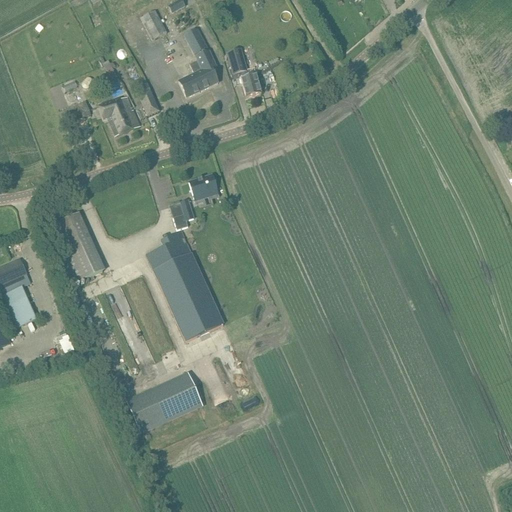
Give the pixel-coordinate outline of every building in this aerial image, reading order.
[(172,16),(185,8),(181,1),(168,8),(172,16)] [(140,21),(152,42),(166,35),(155,13),(140,21)] [(207,50),(202,42),(196,31),(184,38),(194,57),(207,50)] [(238,75),(243,90),(246,99),(261,95),(255,75),(248,77),(240,51),(227,55),(233,76),(238,75)] [(193,76),(178,84),(186,100),(218,85),(212,72),(216,69),(208,53),(195,59),(197,63),(188,67),(193,76)] [(111,81),(117,78),(111,69),(106,60),(101,63),(106,71),(111,81)] [(81,86),(81,87),(81,88),(82,89),(83,90),(84,90),(85,91),(86,90),(87,90),(88,89),(91,85),(92,85),(92,84),(92,83),(92,82),(92,81),(91,80),(90,80),(90,79),(89,79),(88,79),(87,79),(86,80),(82,84),(82,85),(82,86),(81,86)] [(159,114),(146,82),(133,88),(147,119),(159,114)] [(107,119),(107,121),(133,111),(132,109),(130,109),(126,99),(98,109),(103,121),(107,119)] [(68,125),(90,117),(85,103),(63,111),(68,125)] [(140,128),(136,119),(133,111),(107,121),(115,139),(140,128)] [(217,194),(211,177),(189,184),(195,204),(202,201),(201,199),(217,194)] [(188,202),(180,205),(184,216),(173,220),(177,232),(188,229),(186,223),(193,221),(188,202)] [(48,229),(52,238),(74,286),(102,273),(76,216),(48,229)] [(223,326),(209,296),(181,234),(160,243),(163,249),(147,257),(186,343),(223,326)] [(20,261),(0,270),(0,292),(3,298),(1,299),(15,331),(37,321),(23,289),(31,286),(20,261)] [(0,349),(10,345),(0,323),(0,349)] [(64,359),(75,354),(67,334),(55,338),(64,359)] [(187,375),(125,404),(132,420),(139,435),(202,407),(195,392),(187,375)]
